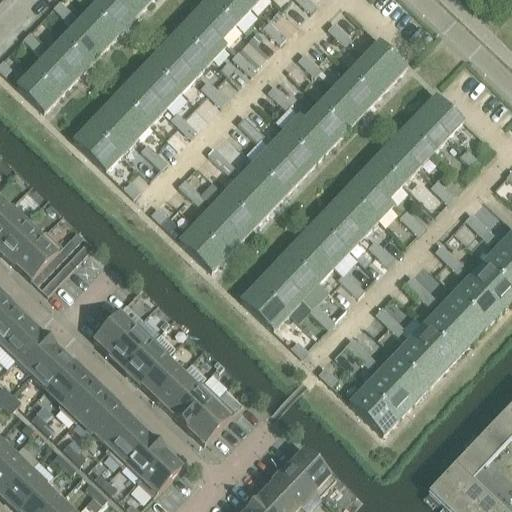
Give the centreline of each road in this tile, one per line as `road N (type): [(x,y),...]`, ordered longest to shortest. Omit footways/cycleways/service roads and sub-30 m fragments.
road 1 (residential): [(304,387),(317,361),(511,154)]
road 2 (residential): [(216,485),(0,280)]
road 3 (residential): [(145,204),(343,0)]
road 4 (residential): [(511,87),(419,0)]
